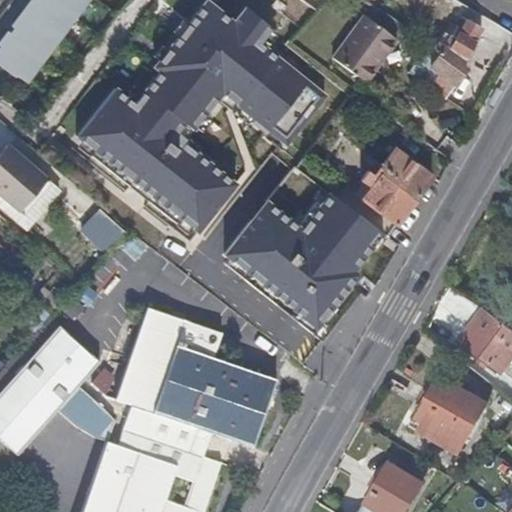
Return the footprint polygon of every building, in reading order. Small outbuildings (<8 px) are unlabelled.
[(0,68),(31,90),(93,0),(34,0),(0,49),(0,68)] [(114,87),(73,140),(199,236),(239,184),(186,143),(221,98),(287,149),(327,96),(258,43),(271,26),(245,6),(233,21),(206,0),(205,0),(129,98),(114,87)] [(408,0),(437,16),(438,13),(445,0),(408,0)] [(467,9),(450,0),(445,0),(438,13),(457,25),(467,9)] [(394,39),(364,17),(332,60),(367,85),(377,70),(373,67),(394,39)] [(443,50),(429,42),(409,73),(446,98),(467,68),(461,63),(483,32),(468,21),(450,48),(446,45),(443,50)] [(398,41),(394,39),(373,67),(377,70),(398,41)] [(6,145),(0,151),(0,195),(19,211),(47,179),(6,145)] [(362,182),(370,189),(361,201),(396,227),(432,177),(394,149),(372,178),(368,175),(362,182)] [(316,328),(384,236),(321,191),(297,224),(264,201),(222,260),(316,328)] [(123,232),(99,212),(81,233),(106,254),(123,232)] [(0,263),(4,267),(13,258),(0,246),(0,263)] [(44,288),(38,295),(55,310),(61,302),(44,288)] [(463,321),(474,303),(449,288),(438,306),(463,321)] [(47,312),(39,305),(22,325),(30,333),(47,312)] [(58,412),(77,429),(94,439),(106,442),(81,511),(204,511),(221,462),(202,456),(211,433),(253,448),(276,380),(214,359),(222,334),(148,309),(115,401),(107,397),(87,380),(101,364),(49,318),(5,367),(0,372),(0,457),(9,448),(18,457),(58,412)] [(511,330),(483,310),(459,342),(481,358),(478,362),(485,368),(489,364),(503,375),(504,373),(511,379),(511,330)] [(490,404),(442,375),(417,417),(426,423),(431,425),(425,433),(461,454),(490,404)] [(431,425),(426,423),(421,431),(425,433),(431,425)] [(407,511),(423,484),(390,463),(365,506),(374,511),(407,511)]
